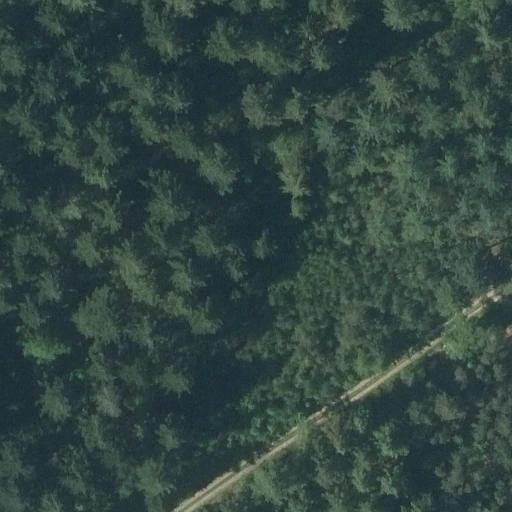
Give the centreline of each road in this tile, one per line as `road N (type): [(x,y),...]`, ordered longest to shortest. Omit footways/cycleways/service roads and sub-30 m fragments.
road 1 (track): [(511,289),(178,511)]
road 2 (track): [(74,511),(0,356)]
